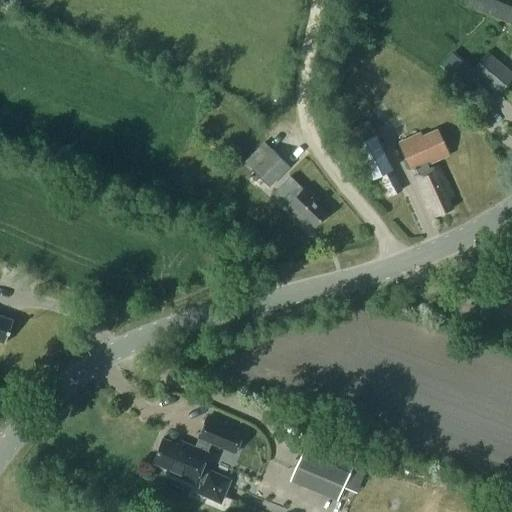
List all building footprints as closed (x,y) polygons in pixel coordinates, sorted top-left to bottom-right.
[(467,0),(466,5),(511,22),(511,7),(492,0),(467,0)] [(498,95),(511,78),(511,70),(487,51),(470,72),(498,95)] [(377,135),(369,120),(349,130),(357,145),(377,135)] [(417,165),(420,173),(429,169),(427,164),(450,154),(439,129),(424,135),(422,132),(399,142),(410,168),(417,165)] [(269,187),(289,167),(271,150),(271,151),(263,143),(244,162),(269,187)] [(447,198),(453,196),(439,164),(429,169),(420,173),(414,175),(428,208),(433,206),(436,215),(452,208),(447,198)] [(392,168),(378,175),(388,195),(402,189),(392,168)] [(327,213),(313,199),(316,195),(306,185),(303,188),(290,175),(281,184),(286,189),(278,197),(286,205),(286,206),(305,225),(309,220),(314,226),(327,213)] [(13,320),(0,315),(0,340),(5,343),(13,320)] [(195,484),(196,481),(201,484),(198,492),(220,501),(229,480),(207,470),(206,472),(200,470),(208,452),(206,452),(210,442),(234,453),(243,432),(206,417),(198,437),(199,438),(195,447),(188,444),(186,447),(162,437),(152,462),(167,468),(166,472),(195,484)] [(309,433),(295,467),(355,491),(364,468),(353,464),(357,453),(309,433)]
